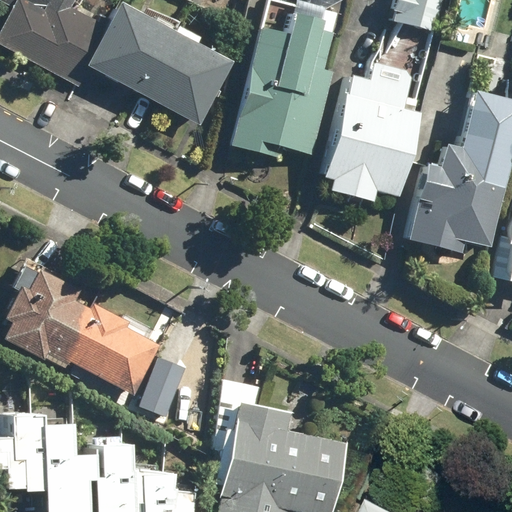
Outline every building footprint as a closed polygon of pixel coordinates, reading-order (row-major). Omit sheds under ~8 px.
[(0,0),(0,4),(3,6),(0,11),(0,51),(68,86),(77,67),(189,125),(222,59),(110,1),(98,25),(60,5),(62,0),(0,0)] [(432,0),(384,0),(382,10),(391,12),(389,21),(424,31),(432,0)] [(278,34),(248,26),(217,145),(260,156),(263,144),(300,154),(322,70),(313,68),(323,31),(311,28),(313,20),(284,13),(278,34)] [(337,93),(333,92),(314,176),(323,178),(320,189),(367,200),(369,191),(391,196),(411,112),(394,108),(402,71),(363,62),(359,80),(341,75),(337,93)] [(432,165),(418,162),(399,238),(455,252),(458,241),(483,247),(511,127),(511,99),(467,89),(453,147),(437,143),(432,165)] [(511,207),(505,206),(496,241),(504,243),(495,278),(511,282),(511,207)] [(82,301),(79,306),(64,299),(70,288),(29,267),(27,270),(13,263),(2,284),(9,288),(0,306),(0,319),(3,321),(0,326),(0,340),(35,359),(40,351),(125,395),(151,345),(116,327),(119,321),(82,301)] [(177,368),(150,357),(133,397),(161,408),(177,368)] [(204,481),(215,484),(208,511),(282,511),(284,507),(306,511),(322,511),(338,441),(279,428),(283,410),(248,402),(252,385),(212,379),(205,449),(211,450),(204,481)] [(19,410),(0,410),(0,487),(20,487),(20,511),(65,511),(64,473),(71,473),(71,450),(48,450),(48,420),(19,421),(19,410)] [(78,475),(72,475),(72,511),(171,511),(173,490),(150,488),(150,467),(109,468),(109,441),(78,441),(78,475)]
